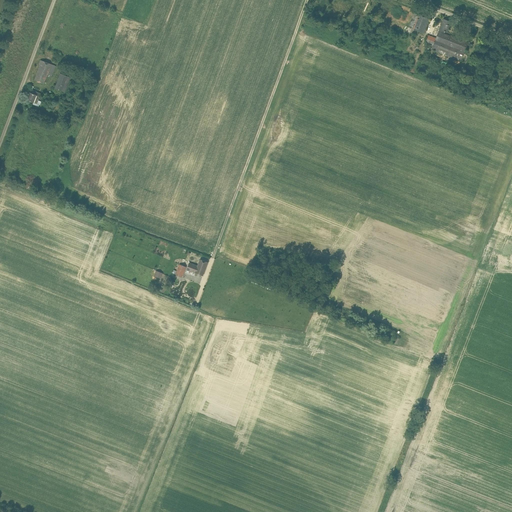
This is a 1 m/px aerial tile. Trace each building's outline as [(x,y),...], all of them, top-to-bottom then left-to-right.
[(419,15),(415,13),(409,28),(413,29),(424,33),(430,19),(419,15)] [(470,42),(451,35),(451,36),(444,33),(445,31),(447,32),(451,22),(443,19),(436,38),(428,35),(425,43),(433,46),(432,49),(461,61),(468,45),(471,46),(471,44),(470,43),(470,42)] [(34,80),(43,84),(47,74),(52,76),(56,66),(40,60),(39,64),(40,65),(34,80)] [(64,92),(70,77),(60,74),(55,88),(64,92)] [(26,100),(33,103),(37,92),(31,89),(26,100)] [(187,270),(203,276),(208,262),(200,259),(198,265),(189,262),(189,265),(187,268),(187,270)] [(175,275),(182,277),(186,267),(179,265),(175,275)]
